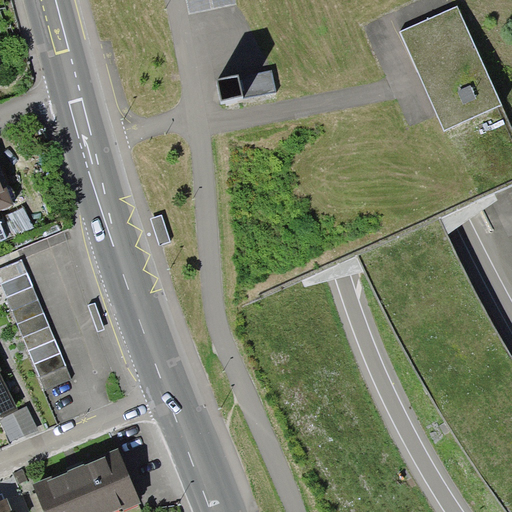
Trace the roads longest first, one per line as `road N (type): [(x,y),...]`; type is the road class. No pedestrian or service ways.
road 1 (motorway): [(300,0),(318,165),(346,289),(386,389),(454,511)]
road 2 (motorway): [(300,0),(358,192),(400,291),(511,479)]
road 3 (motorway): [(511,401),(436,270),(343,0)]
road 4 (motorway): [(511,315),(345,0)]
road 5 (primary): [(173,397),(75,98)]
road 6 (residential): [(0,470),(173,397)]
road 7 (primary): [(220,511),(173,397)]
